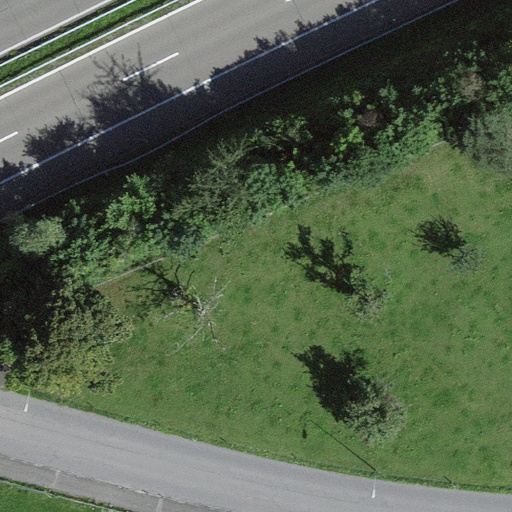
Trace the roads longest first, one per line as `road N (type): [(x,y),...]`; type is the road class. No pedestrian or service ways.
road 1 (tertiary): [(0,424),(187,474),(377,511)]
road 2 (motorway): [(0,144),(297,0)]
